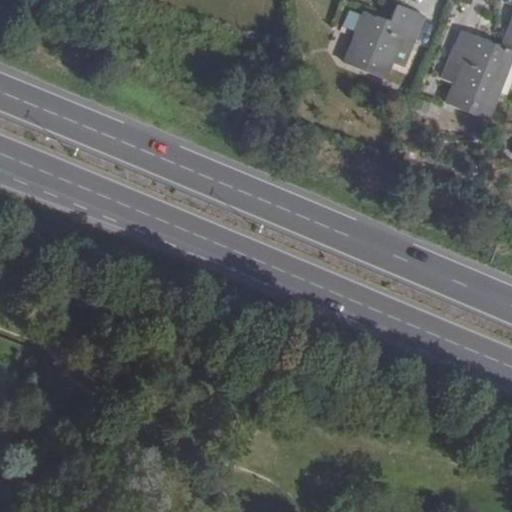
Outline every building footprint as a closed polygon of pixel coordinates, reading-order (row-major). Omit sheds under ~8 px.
[(511,50),(511,0),(504,0),(503,2),(511,5),(511,21),(502,46),(511,50)] [(411,46),(423,17),(395,5),(388,22),(366,12),(359,29),(345,63),(381,79),(397,40),(411,46)] [(359,29),(366,12),(348,6),(342,22),(359,29)] [(511,50),(502,46),(460,30),(448,61),(452,63),(462,67),(456,82),(447,105),(483,119),(511,50)] [(446,78),(456,82),(462,67),(452,63),(446,78)]
